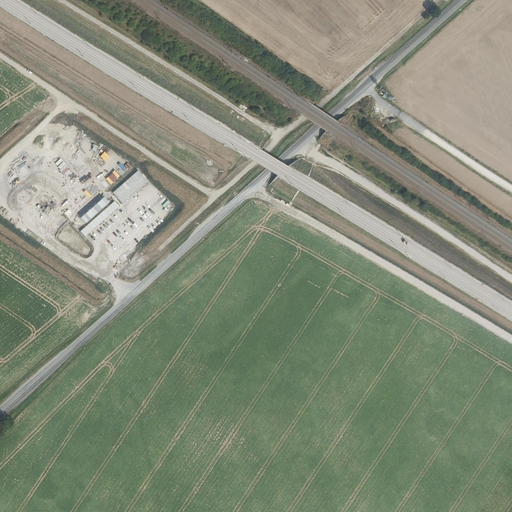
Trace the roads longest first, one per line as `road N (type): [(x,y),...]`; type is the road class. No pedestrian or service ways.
road 1 (tertiary): [(0,413),(460,0)]
road 2 (track): [(441,0),(117,285),(127,299)]
road 3 (track): [(511,341),(252,188)]
road 4 (track): [(214,197),(0,52)]
road 5 (track): [(277,138),(65,0)]
road 6 (track): [(300,144),(511,279)]
road 7 (track): [(365,85),(511,187)]
